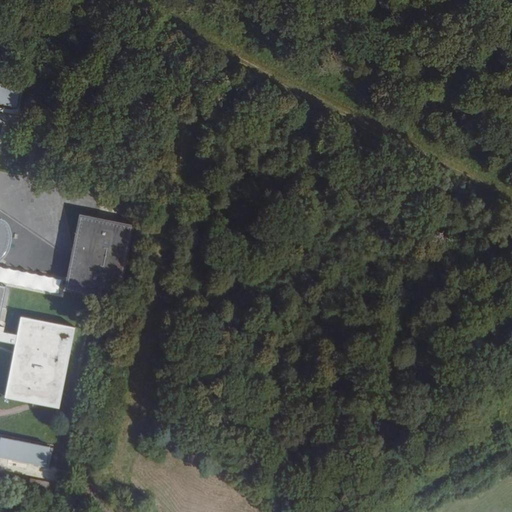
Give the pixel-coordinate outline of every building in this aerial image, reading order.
[(0,102),(18,106),(22,87),(0,82),(0,102)] [(92,215),(80,213),(67,279),(65,286),(65,289),(101,297),(103,288),(120,291),(133,223),(110,219),(92,215)] [(0,257),(1,257),(3,256),(4,254),(5,253),(6,251),(7,249),(8,247),(8,244),(9,243),(9,241),(8,237),(8,235),(8,233),(7,231),(5,229),(4,227),(2,226),(0,225),(0,257)] [(0,339),(15,343),(17,335),(4,332),(6,323),(0,321),(0,319),(7,287),(0,285),(0,339)] [(76,327),(21,316),(17,335),(15,343),(5,397),(35,403),(60,408),(76,327)] [(0,442),(0,456),(46,465),(50,446),(1,437),(0,442)]
